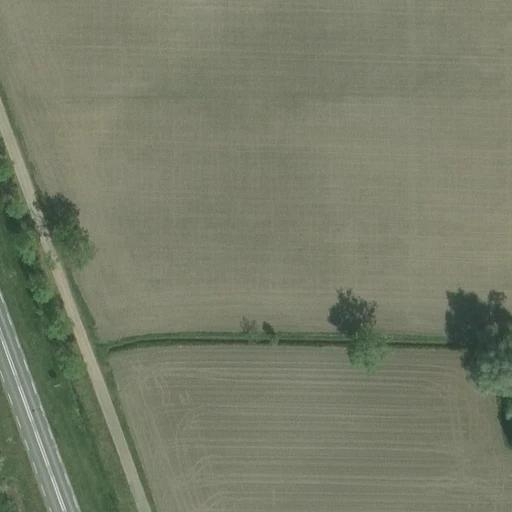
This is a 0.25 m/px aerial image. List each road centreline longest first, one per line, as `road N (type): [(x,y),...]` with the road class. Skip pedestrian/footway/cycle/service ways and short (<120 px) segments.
road 1 (unclassified): [(141,511),(0,120)]
road 2 (primary): [(59,511),(0,348)]
